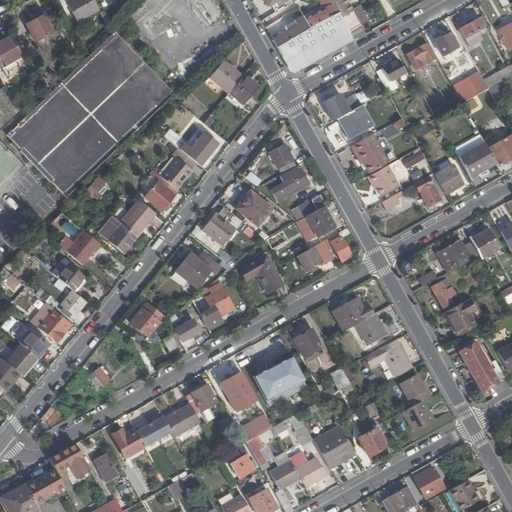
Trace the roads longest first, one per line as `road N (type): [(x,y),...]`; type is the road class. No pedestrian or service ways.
road 1 (residential): [(0,444),(287,96)]
road 2 (residential): [(379,260),(45,451),(29,457),(0,444)]
road 3 (residential): [(456,0),(287,96)]
road 4 (residential): [(379,260),(474,424)]
road 5 (residential): [(287,96),(379,260)]
road 6 (residential): [(319,511),(474,424)]
road 7 (residential): [(511,185),(379,260)]
